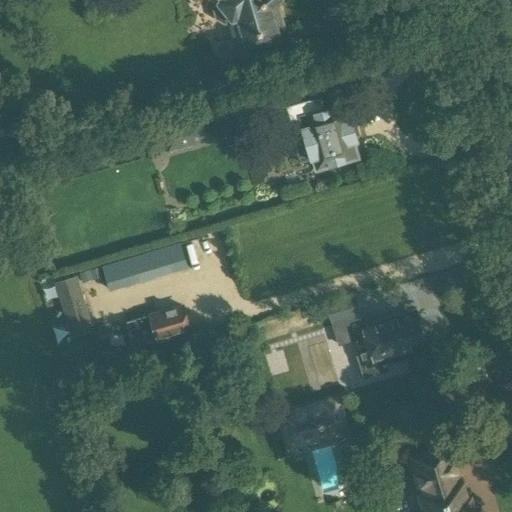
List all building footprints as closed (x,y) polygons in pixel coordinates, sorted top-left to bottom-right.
[(214,0),(218,2),(215,8),(219,24),(233,20),(238,40),(244,39),(248,53),(282,43),(278,29),(284,27),(277,3),(280,0),(214,0)] [(321,99),(286,110),(290,122),(301,119),(304,130),(302,131),(311,161),(313,161),(317,172),(359,160),(343,106),(325,112),(321,99)] [(207,111),(160,125),(168,153),(215,139),(207,111)] [(110,288),(186,266),(178,242),(102,264),(110,288)] [(99,267),(79,273),(81,282),(102,276),(99,267)] [(76,276),(57,282),(73,336),(92,330),(76,276)] [(416,312),(364,328),(353,294),(327,302),(329,310),(319,313),(323,328),(334,325),(340,345),(358,340),(360,347),(356,353),(364,379),(391,371),(386,357),(422,347),(417,330),(421,329),(416,312)] [(190,330),(183,306),(126,322),(133,347),(190,330)] [(109,322),(95,326),(99,338),(112,334),(109,322)] [(421,384),(413,412),(430,416),(437,389),(421,384)] [(297,435),(331,425),(326,408),(292,418),(297,435)] [(460,479),(450,445),(413,457),(429,511),(426,511),(424,511),(474,511),(471,497),(467,498),(461,478),(460,479)]
